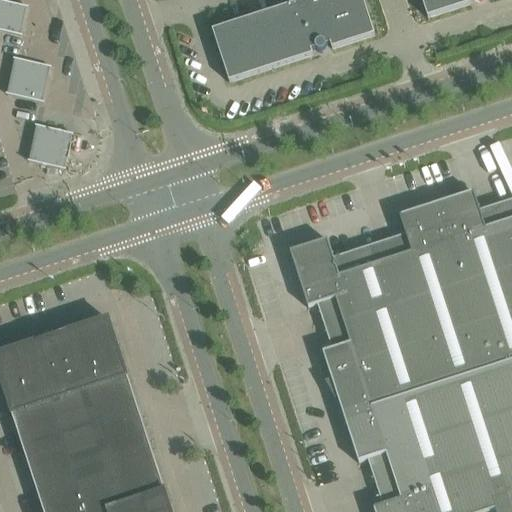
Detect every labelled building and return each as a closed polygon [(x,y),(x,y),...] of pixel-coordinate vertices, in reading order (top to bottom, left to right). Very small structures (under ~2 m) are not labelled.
[(315,0),(305,3),(213,33),(230,85),(314,58),(312,52),(316,51),(316,52),(317,53),(318,53),(318,54),(319,54),(321,55),(323,55),(323,53),(326,48),(331,46),(332,52),(375,38),(362,0),(315,0)] [(421,0),(428,21),(471,7),(469,1),(472,0),(474,0),(480,2),(480,3),(481,3),(482,2),(483,1),(483,0),(489,0),(490,0),(491,0),(421,0)] [(0,34),(19,38),(25,9),(0,3),(0,34)] [(41,105),(48,69),(19,63),(12,99),(41,105)] [(62,172),(70,136),(41,130),(33,166),(62,172)] [(323,356),(332,383),(326,385),(343,416),(359,467),(369,464),(383,508),(374,511),(511,511),(511,203),(480,214),(474,195),(400,220),(406,238),(334,261),(328,243),(291,255),(309,311),(318,308),(332,353),(323,356)] [(170,511),(153,457),(109,322),(79,332),(0,357),(0,379),(43,511),(170,511)]
